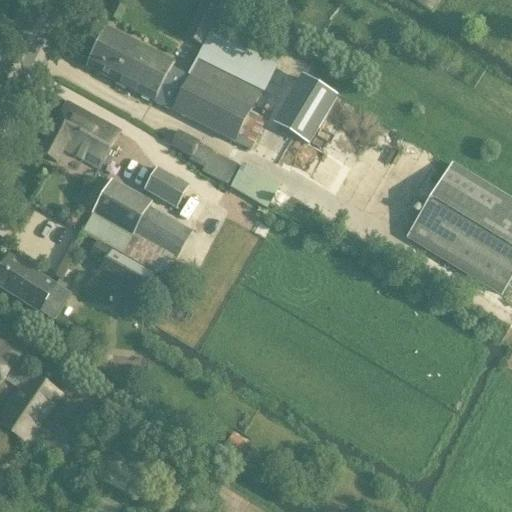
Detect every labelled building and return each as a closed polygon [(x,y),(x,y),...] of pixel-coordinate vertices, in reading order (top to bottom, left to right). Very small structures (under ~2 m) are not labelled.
[(409,0),(432,13),(439,0),(409,0)] [(118,23),(125,9),(115,4),(108,18),(118,23)] [(201,47),(219,15),(200,5),(183,37),(201,47)] [(174,64),(106,30),(87,69),(154,103),(171,70),(174,64)] [(250,113),(261,93),(198,61),(189,79),(171,70),(154,103),(234,144),(250,113)] [(67,103),(39,154),(56,164),(64,150),(100,170),(121,133),(67,103)] [(309,137),(320,117),(299,105),(288,124),(309,137)] [(250,113),(234,144),(250,152),(266,122),(250,113)] [(192,158),(199,144),(178,133),(171,147),(192,158)] [(288,157),(305,165),(312,150),(295,142),(288,157)] [(502,296),(511,279),(511,202),(452,166),(408,239),(502,296)] [(176,210),(188,189),(157,171),(145,192),(176,210)] [(112,182),(84,232),(122,254),(133,234),(147,209),(151,204),(112,182)] [(58,208),(55,212),(56,218),(60,221),(66,220),(69,215),(68,210),(63,207),(58,208)] [(147,209),(133,234),(178,260),(192,235),(147,209)] [(18,246),(46,262),(66,225),(38,210),(18,246)] [(98,245),(91,259),(102,265),(99,271),(139,294),(150,275),(110,252),(98,245)] [(9,258),(0,272),(0,289),(28,307),(29,306),(54,321),(70,296),(55,286),(48,297),(39,290),(45,280),(9,258)] [(0,340),(0,387),(4,381),(19,391),(29,376),(14,366),(21,355),(0,340)] [(0,426),(28,445),(61,397),(29,376),(19,391),(0,418),(0,426)] [(233,436),(227,445),(238,454),(244,445),(233,436)] [(108,466),(101,481),(126,493),(134,477),(108,466)]
